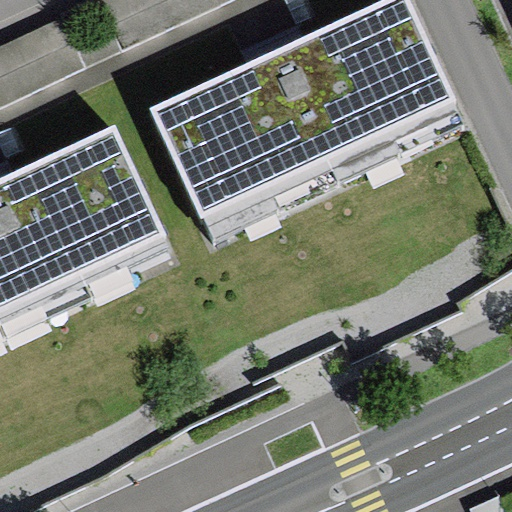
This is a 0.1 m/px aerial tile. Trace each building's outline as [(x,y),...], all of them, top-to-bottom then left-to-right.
[(100,0),(79,10),(85,21),(102,13),(112,34),(94,42),(104,62),(236,0),(100,0)] [(455,108),(404,0),(401,0),(150,117),(201,225),(455,108)] [(79,10),(0,47),(0,111),(104,62),(94,42),(77,51),(67,30),(85,21),(79,10)] [(114,133),(0,185),(0,318),(165,242),(114,133)] [(503,511),(499,502),(476,511),(503,511)]
